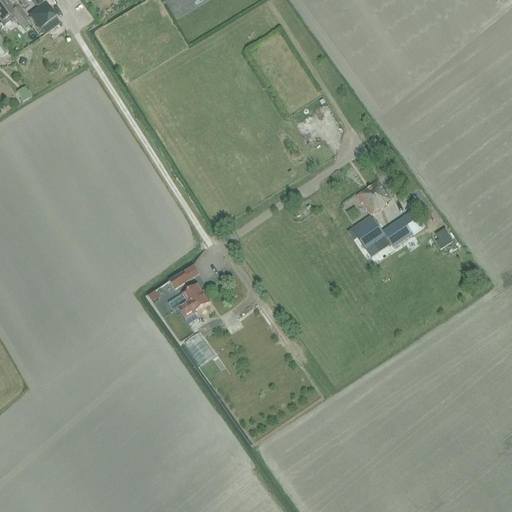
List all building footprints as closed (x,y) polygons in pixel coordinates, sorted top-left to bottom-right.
[(5,0),(0,0),(0,20),(4,26),(14,19),(19,27),(28,21),(19,9),(14,12),(5,0)] [(31,0),(37,7),(47,0),(17,0),(24,10),(26,9),(27,11),(30,8),(24,0),(31,0)] [(44,37),(60,25),(45,4),(29,16),(44,37)] [(0,58),(8,52),(0,36),(0,58)] [(393,202),(386,192),(379,182),(358,196),(372,216),(393,202)] [(373,220),(354,233),(365,250),(385,237),(393,249),(413,236),(425,229),(413,211),(382,233),(373,220)] [(439,252),(452,242),(443,231),(430,240),(439,252)] [(183,273),(169,282),(175,291),(189,283),(183,273)] [(178,308),(186,320),(195,315),(197,314),(195,312),(210,303),(205,296),(204,297),(197,286),(169,304),(173,311),(178,308)] [(155,292),(148,297),(153,304),(160,299),(155,292)] [(230,338),(246,365),(265,353),(248,327),(230,338)]
